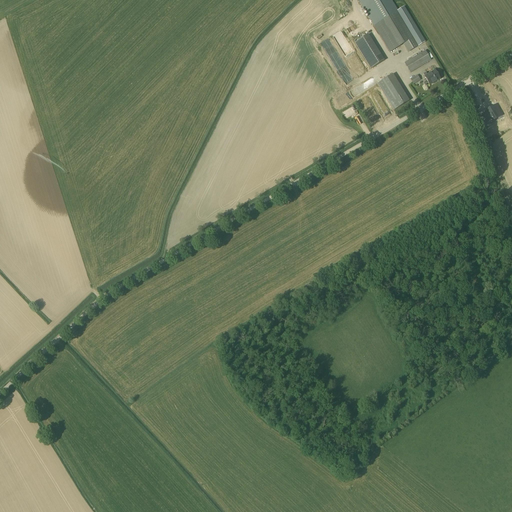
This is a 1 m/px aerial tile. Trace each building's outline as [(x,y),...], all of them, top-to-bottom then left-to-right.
[(408,53),(419,47),(390,0),(358,0),(389,53),(403,45),(408,53)] [(355,43),(371,69),(384,61),(368,35),(355,43)] [(431,60),(425,51),(405,63),(410,73),(431,60)] [(435,70),(428,75),(426,72),(423,74),(425,77),(424,77),(430,86),(440,79),(435,70)] [(409,101),(393,74),(377,84),(394,111),(409,101)] [(418,75),(415,77),(410,80),(413,84),(420,80),(418,75)] [(342,112),(346,119),(358,112),(355,105),(342,112)] [(490,110),(482,114),(485,121),(491,118),(494,117),(496,120),(502,116),(495,105),(490,108),(490,110)]
